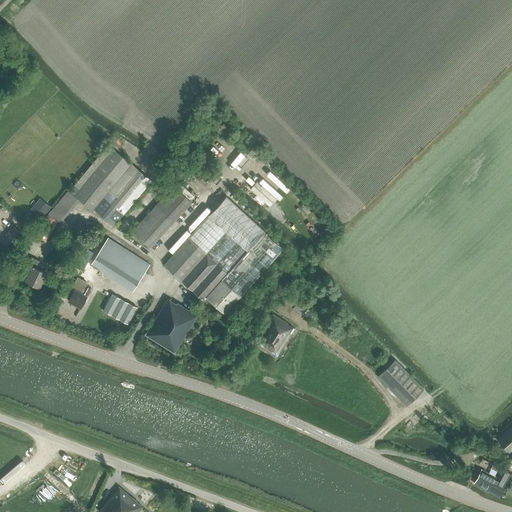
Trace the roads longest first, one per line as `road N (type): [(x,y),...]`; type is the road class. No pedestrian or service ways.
road 1 (tertiary): [(505,511),(258,409),(0,319)]
road 2 (unclassified): [(246,511),(0,418)]
